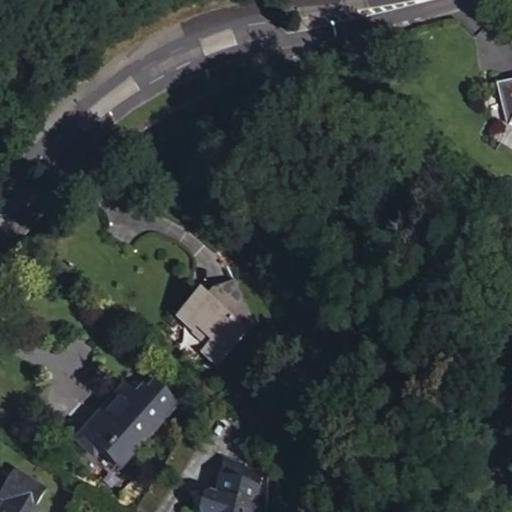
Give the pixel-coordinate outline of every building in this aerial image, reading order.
[(202,301),(196,296),(174,321),(206,348),(202,352),(219,367),(254,326),(236,282),(209,292),(202,301)] [(216,370),(219,367),(202,352),(200,355),(216,370)] [(126,387),(121,382),(95,410),(100,414),(126,387)] [(133,393),(126,387),(100,414),(104,418),(82,442),(94,453),(102,444),(117,459),(131,443),(137,449),(170,412),(164,407),(170,401),(154,385),(148,392),(140,385),(133,393)] [(104,418),(100,414),(95,410),(73,433),(82,442),(104,418)] [(0,487),(0,500),(2,502),(5,503),(0,511),(29,511),(31,511),(45,488),(12,468),(0,487)] [(252,511),(263,479),(224,468),(214,503),(208,501),(199,505),(197,511),(252,511)] [(314,511),(313,492),(296,493),(296,511),(314,511)]
